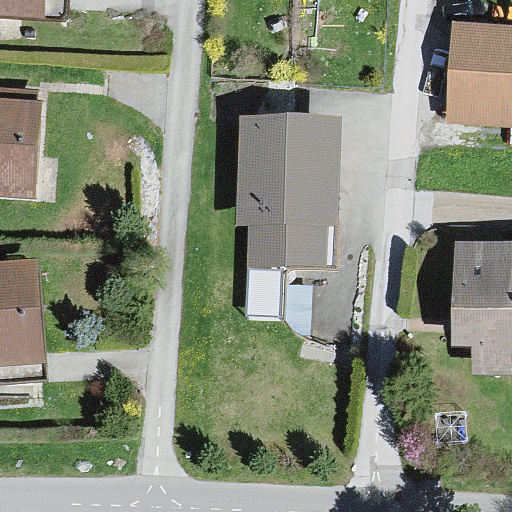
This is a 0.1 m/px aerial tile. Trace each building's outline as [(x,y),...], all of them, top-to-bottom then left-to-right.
[(0,0),(0,27),(50,32),(52,0),(0,0)] [(511,37),(457,34),(450,138),(511,141),(511,37)] [(40,117),(0,115),(0,205),(35,207),(40,117)] [(343,138),(249,137),(248,282),(342,282),(343,138)] [(511,250),(454,249),(453,355),(479,355),(479,388),(511,388),(511,250)] [(44,280),(0,283),(0,379),(51,375),(44,280)]
